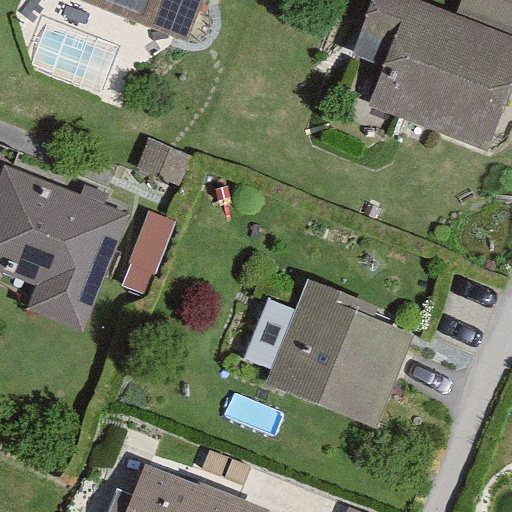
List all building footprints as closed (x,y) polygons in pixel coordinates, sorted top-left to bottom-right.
[(89,0),(189,38),(203,0),(89,0)] [(511,33),(457,12),(424,0),(373,0),(353,53),(384,65),(369,102),(489,148),(511,87),(511,33)] [(511,0),(461,0),(457,12),(511,33),(511,0)] [(138,168),(181,186),(193,156),(150,139),(138,168)] [(131,211),(6,163),(0,178),(0,269),(37,284),(28,307),(85,329),(131,211)] [(379,304),(305,275),(265,379),(379,422),(414,333),(374,318),(379,304)] [(266,511),(267,511),(146,463),(126,511),(266,511)]
